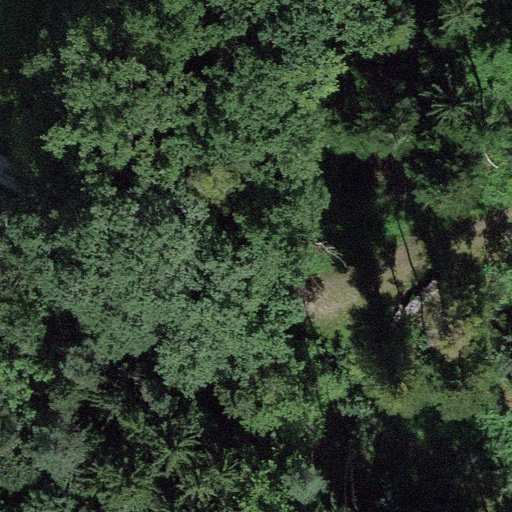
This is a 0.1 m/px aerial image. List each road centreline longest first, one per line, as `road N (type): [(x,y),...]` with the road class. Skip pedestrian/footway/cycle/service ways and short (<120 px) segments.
road 1 (track): [(511,229),(276,301),(78,192)]
road 2 (track): [(276,301),(199,511)]
